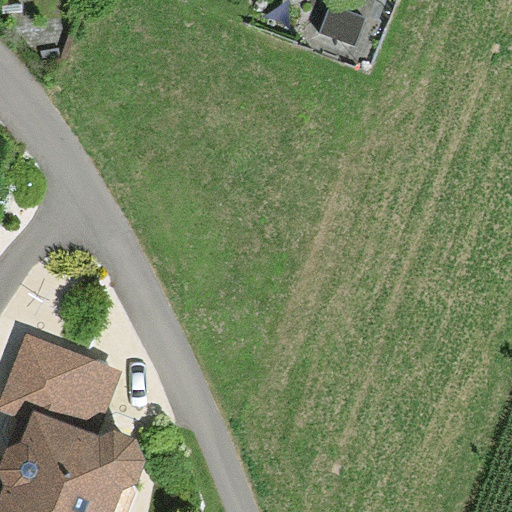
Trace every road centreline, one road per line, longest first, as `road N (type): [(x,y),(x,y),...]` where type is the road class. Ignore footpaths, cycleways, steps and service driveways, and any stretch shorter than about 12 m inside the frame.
road 1 (track): [(89,203),(205,411),(243,511)]
road 2 (residential): [(0,81),(89,203)]
